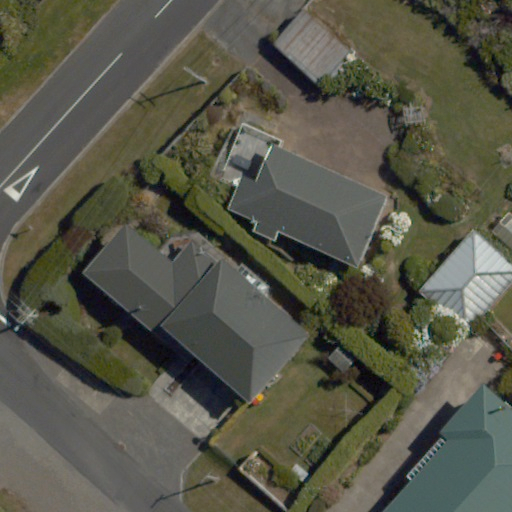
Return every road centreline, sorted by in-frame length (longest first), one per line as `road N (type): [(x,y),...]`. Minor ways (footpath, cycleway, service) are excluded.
road 1 (residential): [(0,186),(171,0)]
road 2 (residential): [(0,365),(157,511)]
